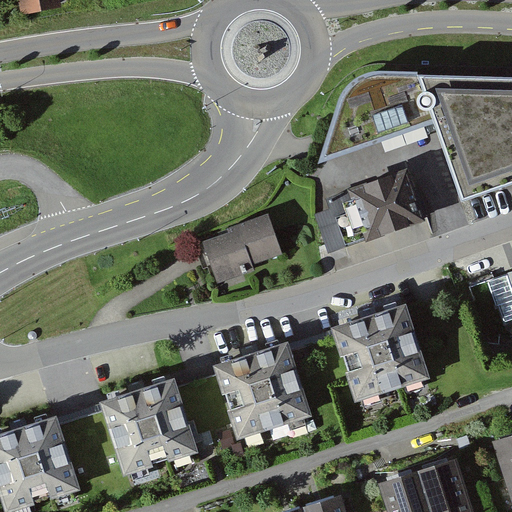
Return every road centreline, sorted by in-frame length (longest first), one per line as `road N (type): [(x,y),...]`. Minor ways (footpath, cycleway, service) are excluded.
road 1 (residential): [(0,358),(236,310),(511,223)]
road 2 (residential): [(511,388),(108,510)]
road 3 (tertiary): [(0,274),(203,192),(238,159),(260,107)]
road 4 (secondary): [(0,79),(125,67),(213,82)]
road 5 (secondary): [(206,27),(0,57)]
road 6 (secondary): [(319,54),(395,29),(511,25)]
